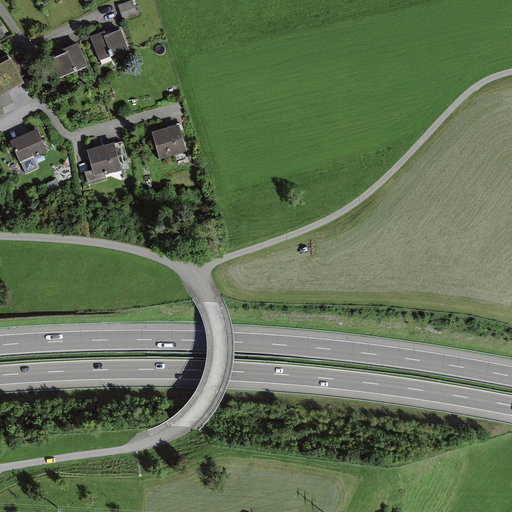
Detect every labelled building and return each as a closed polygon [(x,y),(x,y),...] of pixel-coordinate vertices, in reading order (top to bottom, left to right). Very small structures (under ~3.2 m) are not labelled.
[(134,1),(119,7),(125,23),(140,17),(134,1)] [(105,33),(92,38),(101,62),(129,51),(121,32),(107,37),(105,33)] [(77,43),(64,49),(66,54),(52,60),(59,78),(87,67),(77,43)] [(11,55),(0,61),(0,90),(2,94),(8,91),(25,82),(11,55)] [(0,94),(0,109),(14,103),(8,91),(2,94),(0,94)] [(183,124),(152,133),(160,159),(191,150),(183,124)] [(40,131),(11,144),(22,169),(34,164),(32,157),(48,150),(40,131)] [(95,169),(86,172),(89,183),(111,177),(109,171),(130,165),(124,142),(90,151),(95,169)]
